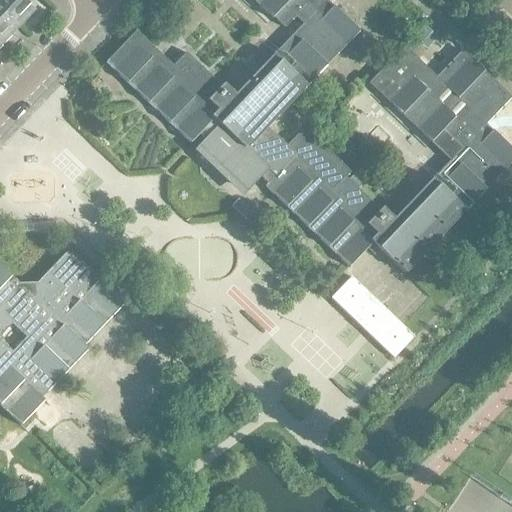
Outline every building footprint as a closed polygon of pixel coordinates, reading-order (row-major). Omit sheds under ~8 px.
[(0,0),(0,9),(17,27),(26,17),(28,19),(36,11),(34,10),(35,8),(26,0),(0,0)] [(265,128),(266,127),(304,86),(306,88),(360,32),(327,1),(327,0),(251,0),(272,19),(285,6),(303,24),(235,96),(234,97),(240,103),(240,104),(265,128)] [(0,43),(2,46),(11,37),(9,35),(17,27),(0,9),(0,43)] [(312,137),(304,129),(287,147),(266,127),(265,128),(240,104),(240,103),(234,97),(235,96),(223,84),(221,87),(185,53),(172,67),(135,32),(106,63),(107,64),(109,63),(116,69),(114,71),(128,84),(129,82),(136,89),(135,91),(148,104),(150,102),(157,109),(155,110),(169,123),(171,122),(177,128),(176,130),(190,143),(199,134),(205,140),(201,143),(248,189),(252,184),(253,185),(261,177),(268,170),(274,176),(312,137)] [(374,242),(368,249),(375,256),(380,250),(404,273),(464,210),(465,212),(466,210),(464,209),(471,202),(473,203),(486,189),(484,188),(503,168),(505,170),(511,162),(511,149),(486,125),(511,98),(463,51),(437,78),(404,47),(369,83),(432,144),(435,141),(453,159),(395,219),(383,208),(381,210),(378,208),(366,221),(376,230),(369,238),(374,242)] [(350,268),(368,249),(374,242),(369,238),(376,230),(366,221),(378,208),(345,177),(350,173),(312,137),(274,176),(268,170),(261,177),(267,183),(264,186),(266,188),(267,186),(274,193),(273,194),(287,208),(288,206),(295,213),(294,214),(308,228),(309,226),(316,233),(314,234),(328,248),(330,246),(337,253),(336,254),(350,268)] [(0,405),(1,405),(8,411),(6,413),(21,426),(45,401),(38,394),(44,388),(48,392),(48,391),(47,390),(53,383),(55,384),(68,370),(67,369),(74,362),(75,363),(88,349),(83,344),(91,336),(92,337),(104,325),(103,323),(110,316),(111,318),(124,304),(99,280),(97,282),(91,277),(93,274),(75,257),(72,254),(65,254),(36,283),(18,283),(0,266),(0,405)] [(351,275),(329,297),(392,357),(412,337),(414,335),(413,334),(403,324),(351,275)]
